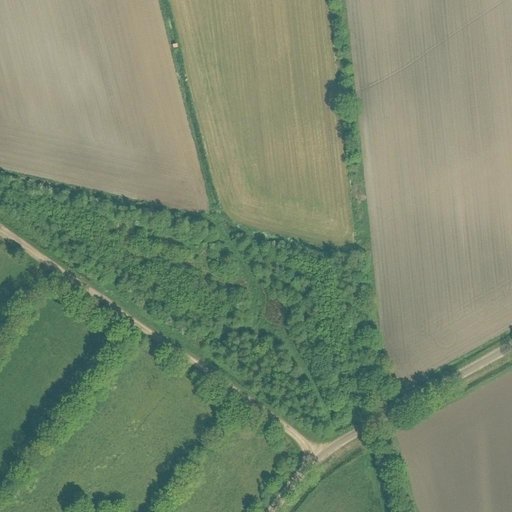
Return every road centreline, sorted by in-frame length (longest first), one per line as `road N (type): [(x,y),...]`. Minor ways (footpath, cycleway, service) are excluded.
road 1 (track): [(348,0),(388,415)]
road 2 (track): [(315,459),(294,434),(0,230)]
road 3 (tertiary): [(272,511),(315,459),(348,436),(511,345)]
